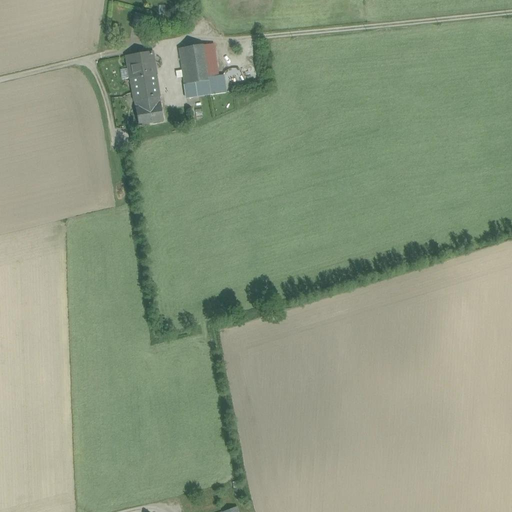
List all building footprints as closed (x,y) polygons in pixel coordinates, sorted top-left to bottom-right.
[(148,18),(136,14),(133,25),(144,29),(148,18)] [(203,45),(211,95),(225,93),(223,79),(218,80),(213,43),(203,45)] [(179,49),(187,99),(201,97),(211,95),(203,45),(179,49)] [(152,53),(127,58),(134,100),(136,108),(161,104),(152,53)] [(224,80),(240,79),(240,68),(223,69),(224,80)] [(201,97),(187,99),(188,108),(202,105),(201,97)] [(161,104),(136,108),(139,126),(164,121),(161,104)]
